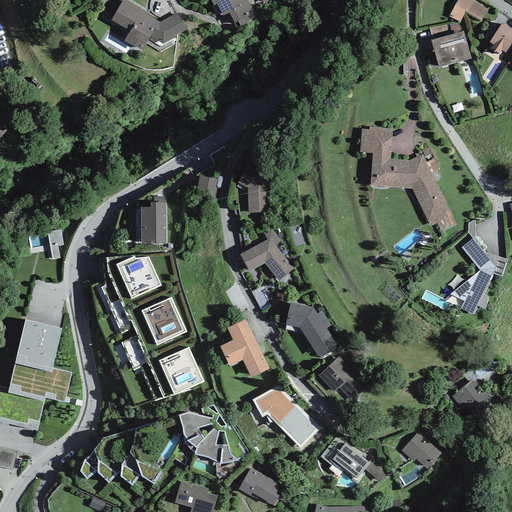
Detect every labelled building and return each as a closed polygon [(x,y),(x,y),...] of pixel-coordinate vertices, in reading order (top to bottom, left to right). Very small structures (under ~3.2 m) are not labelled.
[(125,0),(122,0),(111,20),(130,31),(124,41),(142,51),(147,44),(160,52),(175,44),(174,42),(176,41),(175,38),(176,38),(175,36),(186,30),(177,13),(159,22),(148,16),(149,13),(125,0)] [(247,0),(210,0),(214,6),(217,4),(223,16),(229,13),(237,28),(250,21),(248,17),(254,13),(247,0)] [(487,9),(470,0),(457,0),(449,16),(459,22),(465,11),(481,20),(487,9)] [(511,42),(511,29),(502,22),(489,42),(493,45),(491,49),(499,54),(501,50),(505,53),(511,42)] [(463,31),(431,40),(439,68),(471,58),(463,31)] [(368,130),(362,129),(360,152),(373,153),(370,186),(412,189),(430,226),(437,223),(441,231),(456,224),(432,174),(438,170),(433,159),(434,159),(428,147),(422,150),(423,153),(409,160),(390,159),(393,129),(369,127),(368,130)] [(247,166),(238,183),(248,188),(248,213),(271,212),(269,178),(247,166)] [(219,180),(199,177),(195,198),(215,201),(219,180)] [(164,197),(154,197),(154,202),(150,202),(150,207),(141,207),(141,244),(166,244),(166,202),(164,202),(164,197)] [(267,240),(239,254),(249,271),(265,264),(279,281),(294,268),(275,246),(281,241),(270,228),(263,232),(267,240)] [(61,231),(48,233),(53,260),(60,259),(58,247),(63,246),(61,231)] [(475,242),(472,239),(461,247),(480,270),(450,294),(464,301),(461,309),(473,314),(477,306),(485,309),(488,297),(484,295),(493,274),(502,276),(507,260),(483,252),(475,242)] [(134,256),(116,264),(131,299),(161,286),(149,257),(135,258),(134,256)] [(171,297),(141,311),(157,346),(187,332),(171,297)] [(313,308),(290,303),(285,325),(299,328),(318,357),(337,345),(326,328),(331,325),(322,311),(317,314),(313,308)] [(227,328),(233,340),(220,346),(229,366),(242,360),(251,378),(269,369),(245,319),(227,328)] [(61,329),(25,320),(9,388),(0,386),(0,422),(37,431),(45,398),(65,402),(71,372),(52,368),(61,329)] [(204,382),(189,347),(159,361),(174,395),(204,382)] [(367,385),(339,356),(318,376),(334,392),(339,387),(351,400),(367,385)] [(472,379),(452,397),(475,423),(498,402),(488,390),(485,393),(472,379)] [(252,400),(262,417),(267,414),(300,449),(320,428),(278,385),(252,400)] [(84,460),(80,472),(87,480),(96,472),(108,484),(117,475),(132,486),(140,476),(154,485),(162,472),(165,473),(174,458),(185,466),(190,450),(194,455),(208,458),(220,464),(237,461),(249,453),(216,402),(201,409),(202,414),(213,416),(212,418),(189,412),(103,438),(94,450),(84,460)] [(444,451),(419,430),(401,451),(413,462),(415,459),(427,470),(444,451)] [(336,437),(320,457),(331,465),(333,463),(358,482),(364,474),(362,472),(365,469),(369,463),(368,462),(336,437)] [(0,467),(12,470),(16,454),(0,450),(0,467)] [(368,462),(369,463),(365,469),(379,483),(392,469),(373,456),(368,462)] [(250,468),(238,489),(250,496),(251,493),(275,506),(279,499),(285,503),(292,491),(250,468)] [(180,481),(174,503),(191,508),(190,511),(212,511),(217,496),(207,493),(208,489),(180,481)] [(101,511),(105,504),(93,498),(89,507),(99,511),(101,511)]
